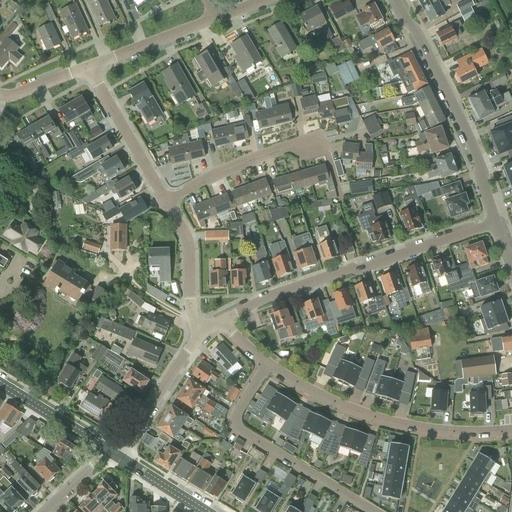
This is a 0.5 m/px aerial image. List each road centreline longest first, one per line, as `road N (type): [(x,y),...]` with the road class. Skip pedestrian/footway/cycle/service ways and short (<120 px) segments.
road 1 (residential): [(221,323),(497,222)]
road 2 (residential): [(511,429),(384,421),(328,401),(269,366)]
road 3 (residential): [(497,222),(467,131),(398,0)]
road 4 (residential): [(374,511),(235,426),(238,408),(269,366)]
road 5 (residential): [(166,202),(237,163),(318,136)]
road 6 (residential): [(166,202),(88,67)]
road 7 (residential): [(194,343),(185,234),(166,202)]
road 8 (residential): [(214,20),(88,67)]
road 9 (residential): [(119,454),(194,343)]
road 10 (secondary): [(108,447),(0,382)]
